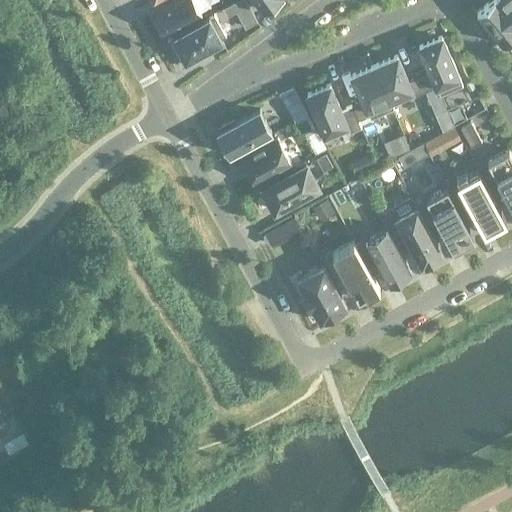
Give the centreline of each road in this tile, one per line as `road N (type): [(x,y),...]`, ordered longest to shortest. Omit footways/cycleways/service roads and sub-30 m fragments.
road 1 (residential): [(511,255),(335,350),(302,349),(284,338),(163,110)]
road 2 (unclassified): [(216,80),(439,0)]
road 3 (unclassified): [(0,247),(84,164),(163,110)]
road 4 (unclassified): [(322,0),(216,80)]
road 5 (unclassified): [(511,111),(451,0)]
road 6 (residential): [(163,110),(103,0)]
